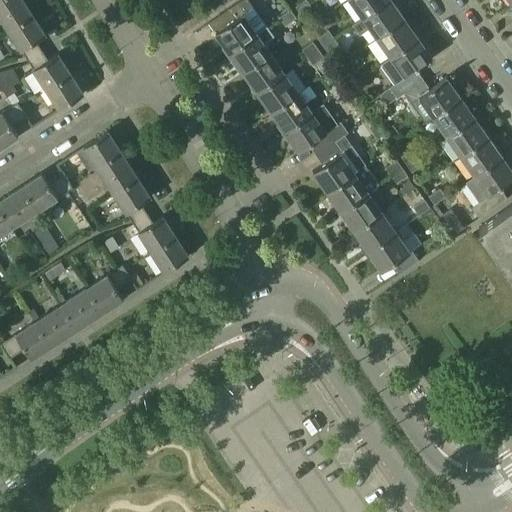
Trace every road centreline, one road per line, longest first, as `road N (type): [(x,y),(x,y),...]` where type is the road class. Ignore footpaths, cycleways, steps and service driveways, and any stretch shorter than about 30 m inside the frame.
road 1 (tertiary): [(461,483),(424,449),(308,283),(274,286)]
road 2 (tertiary): [(280,323),(305,335),(425,506),(471,510)]
road 3 (tertiary): [(0,477),(208,337)]
road 4 (residential): [(274,286),(148,75)]
road 5 (residential): [(0,173),(148,75)]
road 6 (residential): [(511,107),(436,0)]
